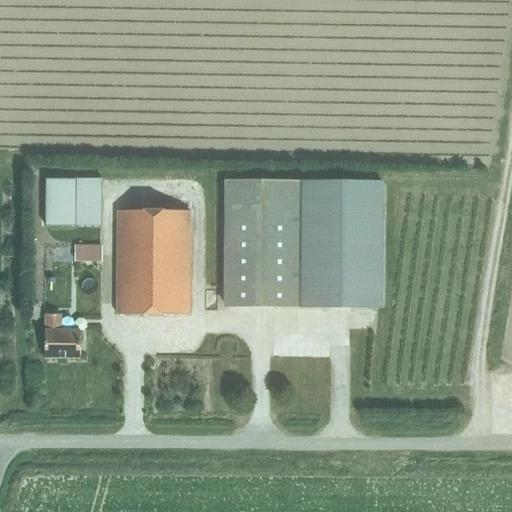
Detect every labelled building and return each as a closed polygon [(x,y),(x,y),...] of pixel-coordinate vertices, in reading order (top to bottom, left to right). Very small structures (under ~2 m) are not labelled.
[(74,227),(75,179),(46,179),(45,227),(74,227)] [(102,180),(75,179),(74,227),(101,228),(102,180)] [(226,184),(225,305),(297,306),(298,184),(226,184)] [(304,184),(303,306),(383,307),(384,185),(304,184)] [(192,214),(121,213),(120,317),(190,318),(192,214)] [(101,246),(76,246),(76,262),(101,262),(101,246)] [(61,315),(46,315),(45,359),(81,359),(81,332),(60,332),(61,315)]
